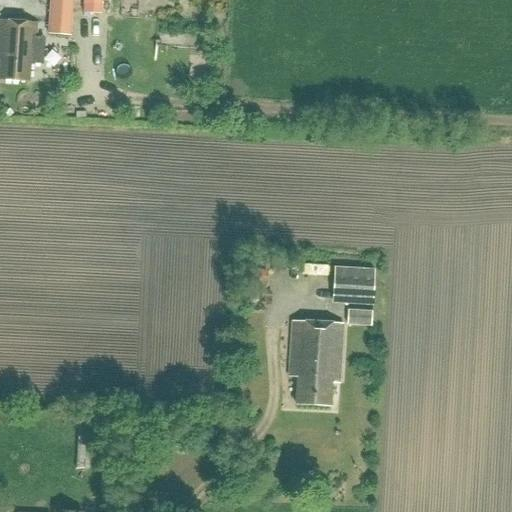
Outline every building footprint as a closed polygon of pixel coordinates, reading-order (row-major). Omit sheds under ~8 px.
[(49,0),(47,35),(70,37),(72,0),(49,0)] [(83,0),(82,13),(101,14),(102,0),(83,0)] [(0,80),(28,82),(30,63),(34,64),(37,24),(0,21),(0,80)] [(333,269),(332,301),(372,303),(373,271),(333,269)] [(348,311),(347,325),(371,326),(371,313),(348,311)] [(295,405),(331,407),(332,384),(339,385),(342,324),(291,321),(288,378),(296,378),(295,405)]
